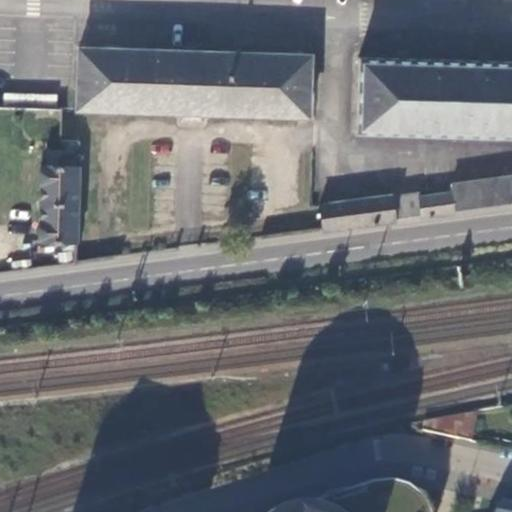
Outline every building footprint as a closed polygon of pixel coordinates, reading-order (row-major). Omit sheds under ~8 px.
[(79,48),(77,108),(308,116),(310,56),(79,48)] [(357,127),(511,131),(511,66),(477,65),(359,61),(357,127)] [(77,249),(79,166),(41,165),(40,240),(63,241),(63,248),(77,249)] [(319,203),(323,230),(511,204),(511,173),(447,183),(448,191),(416,195),(415,192),(388,196),(388,194),(319,203)] [(423,431),(472,441),(478,410),(424,421),(423,431)] [(430,511),(429,507),(422,497),(414,490),(405,485),(395,482),(384,481),(373,484),(284,511),(430,511)] [(511,511),(511,499),(502,497),(495,511),(511,511)]
